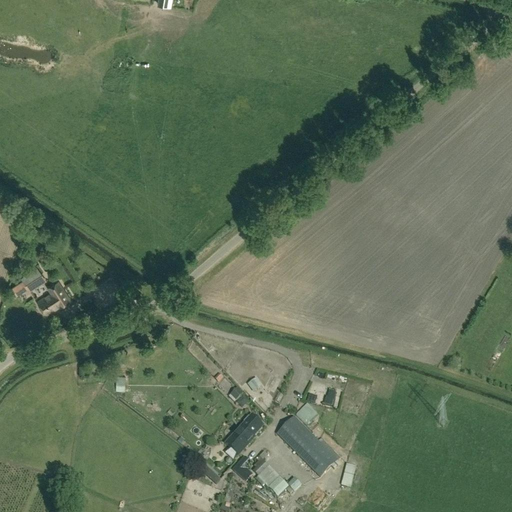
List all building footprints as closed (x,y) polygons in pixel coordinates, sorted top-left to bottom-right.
[(20,293),(44,276),(37,267),(21,278),(23,281),(15,287),(20,293)] [(48,288),(51,293),(37,302),(45,316),(59,307),(61,309),(71,302),(59,281),(48,288)] [(116,378),(123,379),(124,370),(116,370),(116,378)] [(245,379),(251,387),(260,380),(254,372),(245,379)] [(335,404),(339,392),(305,381),(301,393),(335,404)] [(233,384),(227,390),(232,395),(238,389),(233,384)] [(240,391),(234,397),(239,402),(245,395),(240,391)] [(294,410),(303,419),(315,407),(305,398),(294,410)] [(251,416),(242,426),(225,444),(238,456),(254,438),(253,436),(262,426),(251,416)] [(320,478),(337,462),(294,418),(277,434),(320,478)] [(255,453),(260,442),(254,439),(249,450),(255,453)] [(270,490),(277,498),(283,492),(288,487),(279,478),(268,467),(261,459),(250,470),(258,477),(252,482),(263,494),(268,489),(270,490)] [(297,508),(299,504),(291,500),(286,508),(292,511),(295,507),(297,508)] [(333,511),(338,506),(330,500),(326,506),(333,511)]
